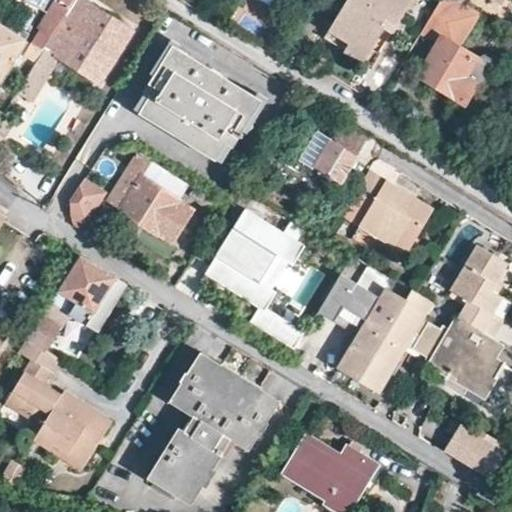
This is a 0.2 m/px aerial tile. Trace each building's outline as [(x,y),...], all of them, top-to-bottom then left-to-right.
[(100,80),(134,24),(93,0),(74,0),(69,8),(52,36),(46,45),(47,46),(22,88),(33,95),(58,54),(100,80)] [(46,0),(29,0),(42,8),(46,0)] [(52,36),(69,8),(56,0),(55,0),(39,27),(52,36)] [(413,0),(348,0),(342,11),(330,29),(352,43),(355,39),(372,49),(391,18),(399,23),(413,0)] [(342,11),(348,0),(339,0),(336,7),(342,11)] [(459,48),(480,12),(460,0),(440,0),(422,32),(438,42),(418,75),(464,103),(476,83),(484,82),(493,67),(491,58),(483,53),(479,55),(473,57),(459,48)] [(380,54),(399,23),(391,18),(372,49),(380,54)] [(0,81),(26,39),(0,22),(0,81)] [(325,38),(373,67),(380,54),(372,49),(355,39),(352,43),(330,29),(325,38)] [(43,50),(31,42),(23,55),(35,62),(43,50)] [(260,99),(173,45),(134,107),(221,162),(237,135),(241,137),(243,133),(240,131),(260,99)] [(340,182),(367,140),(340,123),(331,139),(320,132),(302,159),(340,182)] [(191,208),(177,199),(187,183),(137,152),(107,200),(121,209),(158,232),(171,240),(191,208)] [(382,181),(366,171),(354,191),(371,200),(382,181)] [(85,222),(104,192),(84,179),(72,197),(71,198),(70,200),(70,201),(70,203),(70,213),(85,222)] [(354,191),(339,216),(404,254),(430,210),(382,181),(371,200),(354,191)] [(293,264),(304,245),(245,209),(204,274),(218,282),(223,273),(234,280),(229,289),(258,307),(250,321),(294,348),(304,331),(266,307),(276,291),(259,281),(276,254),(293,264)] [(468,300),(458,316),(492,337),(502,320),(498,317),(492,314),(497,307),(487,301),(492,292),(490,290),(496,280),(506,264),(476,246),(450,289),(468,300)] [(60,287),(57,286),(27,336),(46,348),(60,326),(54,322),(70,297),(76,301),(70,311),(89,322),(117,276),(81,254),(60,287)] [(340,273),(318,311),(358,335),(340,365),(379,388),(431,300),(416,291),(411,288),(410,291),(405,299),(386,288),(391,280),(368,265),(358,283),(340,273)] [(229,289),(234,280),(223,273),(218,282),(229,289)] [(96,326),(124,280),(117,276),(89,322),(96,326)] [(405,299),(410,291),(391,280),(386,288),(405,299)] [(502,284),(496,280),(490,290),(492,292),(496,294),(502,284)] [(497,307),(502,298),(496,294),(492,292),(487,301),(497,307)] [(492,314),(498,317),(508,301),(502,298),(497,307),(492,314)] [(492,337),(458,316),(450,328),(442,323),(440,328),(428,321),(412,348),(432,360),(431,362),(445,370),(441,376),(443,378),(447,371),(483,394),(493,378),(495,380),(505,365),(493,357),(502,343),(494,338),(492,337)] [(27,336),(18,351),(32,359),(7,399),(44,422),(63,391),(46,381),(61,356),(46,348),(27,336)] [(248,447),(278,399),(260,387),(221,363),(202,351),(171,399),(193,413),(183,430),(179,427),(149,476),(191,502),(203,483),(200,482),(211,465),(213,466),(222,453),(226,455),(236,440),(248,447)] [(44,422),(36,435),(55,446),(58,441),(89,460),(100,442),(95,439),(100,431),(105,433),(115,418),(65,388),(63,391),(44,422)] [(441,425),(427,416),(426,418),(418,430),(420,431),(433,439),(441,425)] [(490,474),(503,451),(459,424),(445,447),(490,474)] [(100,442),(105,433),(100,431),(95,439),(100,442)] [(342,511),(346,511),(376,463),(347,446),(343,452),(308,432),(284,472),(329,499),(327,503),(342,511)] [(58,441),(55,446),(86,465),(89,460),(58,441)] [(104,487),(121,491),(125,475),(107,472),(104,487)]
